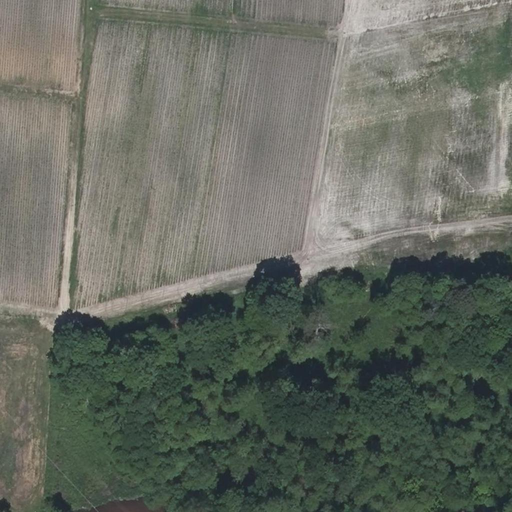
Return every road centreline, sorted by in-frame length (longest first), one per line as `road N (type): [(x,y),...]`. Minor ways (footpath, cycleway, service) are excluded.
road 1 (track): [(89,0),(66,313)]
road 2 (track): [(88,12),(343,35)]
road 3 (track): [(348,0),(309,252)]
road 4 (track): [(506,0),(505,193)]
road 5 (track): [(345,19),(506,35)]
